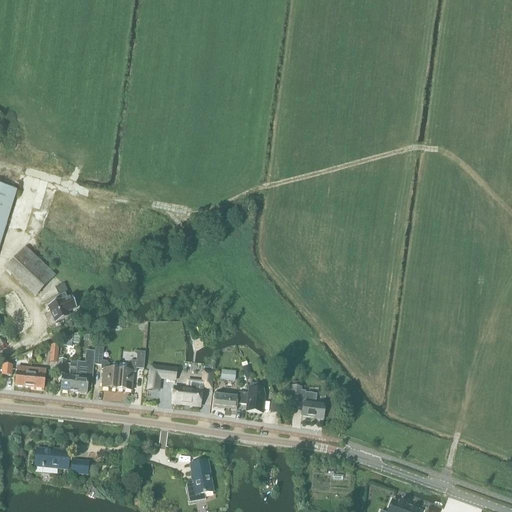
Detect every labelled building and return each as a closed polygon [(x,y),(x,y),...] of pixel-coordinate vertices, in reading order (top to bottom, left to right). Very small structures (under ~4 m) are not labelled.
[(0,241),(4,228),(16,191),(0,185),(0,241)] [(36,299),(55,278),(25,249),(5,271),(36,299)] [(20,308),(13,294),(1,300),(7,314),(6,315),(15,333),(31,326),(23,307),(20,308)] [(68,300),(65,295),(58,299),(60,302),(48,308),(56,325),(70,318),(68,313),(77,309),(72,298),(68,300)] [(61,342),(60,346),(73,347),(73,345),(79,346),(80,335),(61,342)] [(57,364),(59,348),(51,347),(50,364),(57,364)] [(116,391),(118,371),(109,370),(109,366),(107,363),(103,363),(104,350),(96,349),(94,366),(101,367),(101,371),(104,371),(102,390),(116,391)] [(77,363),(74,394),(87,396),(88,389),(92,389),(94,366),(95,353),(86,352),(85,364),(77,363)] [(118,371),(116,391),(132,392),(134,374),(136,375),(136,371),(144,371),(145,354),(138,353),(137,363),(131,362),(127,365),(127,372),(118,371)] [(66,375),(67,362),(59,361),(58,375),(66,375)] [(61,393),(74,394),(77,363),(77,362),(71,362),(69,378),(63,377),(61,393)] [(12,377),(12,367),(3,366),(2,377),(12,377)] [(242,369),(244,376),(250,374),(248,367),(242,369)] [(30,389),(32,369),(17,368),(16,388),(30,389)] [(149,378),(148,391),(158,392),(160,379),(175,381),(176,371),(151,368),(149,378)] [(32,369),(30,389),(44,391),(46,371),(32,369)] [(222,371),(220,381),(235,383),(236,373),(222,371)] [(204,373),(202,389),(211,390),(213,374),(204,373)] [(238,397),(237,405),(247,406),(246,413),(262,415),(264,398),(263,392),(263,386),(250,384),(249,390),(249,394),(239,393),(238,397)] [(199,408),(201,391),(175,388),(173,405),(199,408)] [(291,388),(289,402),(300,404),(300,403),(303,404),(303,405),(301,418),(314,420),(314,421),(323,422),(325,405),(318,404),(318,405),(316,405),(315,405),(316,395),(305,394),(305,393),(301,392),(302,389),(291,388)] [(237,405),(238,397),(215,394),(213,409),(236,412),(237,405)] [(67,472),(69,454),(37,451),(35,469),(67,472)] [(67,472),(67,475),(70,475),(88,477),(89,463),(73,461),(68,461),(67,472)] [(190,505),(207,501),(206,496),(213,494),(207,462),(190,465),(195,488),(187,489),(190,505)] [(418,511),(420,510),(392,500),(387,511),(418,511)]
